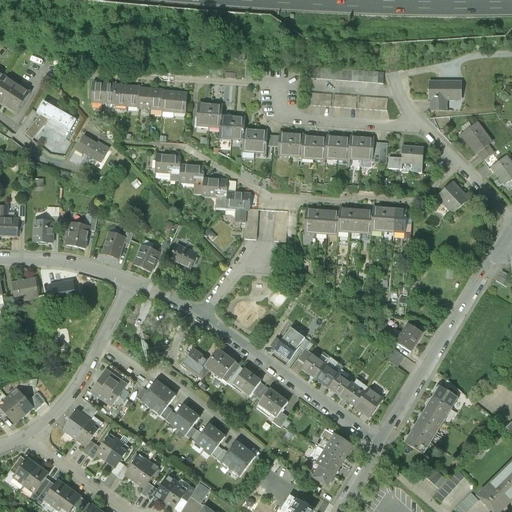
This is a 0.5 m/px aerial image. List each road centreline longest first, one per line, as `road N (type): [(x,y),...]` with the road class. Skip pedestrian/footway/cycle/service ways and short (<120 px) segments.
road 1 (residential): [(378,443),(201,315),(131,282)]
road 2 (residential): [(378,443),(497,252)]
road 3 (residential): [(131,282),(76,388),(29,432)]
road 4 (residential): [(293,200),(409,202),(460,166)]
road 5 (residential): [(418,122),(292,119),(277,105),(278,86)]
road 6 (motorway): [(373,0),(511,1)]
road 7 (residential): [(131,282),(71,264),(0,259)]
road 8 (residential): [(29,432),(132,511)]
road 9 (residential): [(293,200),(270,199),(186,148)]
